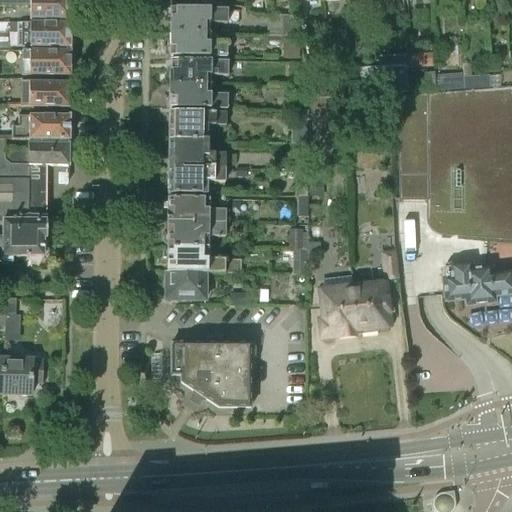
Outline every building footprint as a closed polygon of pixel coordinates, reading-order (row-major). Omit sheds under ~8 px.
[(70,21),(70,0),(0,0),(0,7),(30,8),(30,21),(70,21)] [(170,10),(170,35),(205,36),(205,24),(227,25),(227,11),(170,10)] [(295,39),(295,17),(266,17),(266,39),(295,39)] [(16,49),(29,49),(69,49),(70,25),(29,24),(21,24),(8,24),(8,35),(17,35),(16,49)] [(205,45),(205,36),(170,35),(170,58),(226,59),(227,45),(205,45)] [(298,40),(282,40),(282,60),(298,61),(298,40)] [(499,65),(511,64),(511,50),(499,51),(499,65)] [(69,53),(22,53),(22,62),(22,63),(22,77),(69,77),(69,53)] [(423,57),(424,68),(433,68),(433,57),(423,57)] [(170,62),(169,87),(205,88),(205,77),(227,78),(228,62),(170,62)] [(462,90),(485,88),(485,87),(488,87),(488,77),(471,78),(469,64),(461,65),(461,75),(462,90)] [(331,97),(351,97),(351,80),(340,80),(340,67),(327,67),(327,80),(331,80),(331,97)] [(378,93),(376,69),(351,71),(353,95),(378,93)] [(310,98),(325,97),(323,74),(308,75),(310,98)] [(424,74),(424,91),(434,91),(433,74),(424,74)] [(437,92),(462,90),(461,75),(446,77),(446,75),(440,75),(440,77),(436,77),(437,92)] [(380,93),(406,92),(406,77),(380,79),(380,93)] [(69,85),(21,84),(21,108),(28,109),(68,110),(69,85)] [(205,96),(205,88),(169,87),(169,110),(227,111),(227,96),(205,96)] [(440,236),(511,241),(511,92),(511,89),(397,97),(399,202),(426,201),(426,221),(427,224),(428,227),(430,230),(432,232),(434,234),(437,235),(440,236)] [(169,114),(169,141),(207,142),(206,127),(226,128),(226,114),(169,114)] [(68,142),(68,118),(17,117),(17,127),(10,127),(10,141),(68,142)] [(0,223),(1,223),(11,223),(11,219),(28,219),(28,167),(68,168),(68,146),(28,146),(28,150),(5,150),(5,141),(0,140),(0,223)] [(207,155),(207,142),(169,141),(168,168),(225,169),(225,155),(207,155)] [(288,153),(288,171),(295,171),(305,171),(305,153),(288,153)] [(225,184),(225,169),(168,168),(168,196),(206,197),(207,183),(225,184)] [(246,171),(235,171),(235,181),(246,181),(246,171)] [(295,197),(297,198),(307,198),(307,186),(307,171),(295,171),(295,197)] [(307,198),(308,198),(319,198),(320,186),(307,186),(307,198)] [(308,198),(307,198),(297,198),(297,220),(307,220),(308,198)] [(167,215),(167,224),(225,226),(225,212),(203,211),(203,200),(167,200),(167,215)] [(1,223),(1,235),(0,234),(0,257),(48,258),(48,241),(46,241),(46,222),(28,221),(28,219),(11,219),(11,223),(1,223)] [(225,239),(225,226),(167,224),(167,247),(202,248),(202,238),(225,239)] [(288,251),(292,251),(301,250),(301,231),(288,231),(288,251)] [(306,251),(306,254),(318,254),(318,244),(306,244),(306,251)] [(202,260),(202,248),(167,247),(166,273),(205,275),(224,275),(225,261),(202,260)] [(301,250),(292,251),(292,263),(306,263),(306,251),(301,250)] [(398,282),(395,257),(395,252),(379,254),(382,284),(398,282)] [(445,278),(441,279),(441,296),(442,300),(446,300),(446,302),(450,301),(467,300),(467,306),(493,303),(493,297),(511,294),(511,282),(511,271),(509,271),(493,273),(492,267),(473,269),(472,263),(447,266),(447,269),(443,269),(445,278)] [(205,275),(166,273),(166,289),(169,289),(169,301),(191,301),(191,302),(205,302),(205,275)] [(385,287),(351,290),(356,335),(378,332),(378,328),(382,328),(381,319),(388,318),(385,287)] [(356,335),(351,290),(320,293),(324,323),(321,324),(322,338),(323,341),(325,344),(329,345),(334,343),(336,341),(336,337),(356,335)] [(252,306),(252,296),(247,296),(243,301),(242,306),(252,306)] [(15,301),(5,301),(5,317),(15,317),(15,301)] [(250,409),(250,360),(250,345),(181,345),(180,346),(171,346),(170,378),(192,392),(193,397),(201,402),(206,401),(218,409),(250,409)] [(42,361),(3,360),(2,396),(31,397),(31,385),(41,385),(42,361)] [(432,508),(432,509),(432,510),(433,511),(453,511),(454,511),(454,510),(455,508),(455,507),(455,505),(455,502),(453,493),(443,494),(440,495),(438,496),(436,496),(435,498),(433,499),(432,502),(432,503),(432,506),(432,508)]
